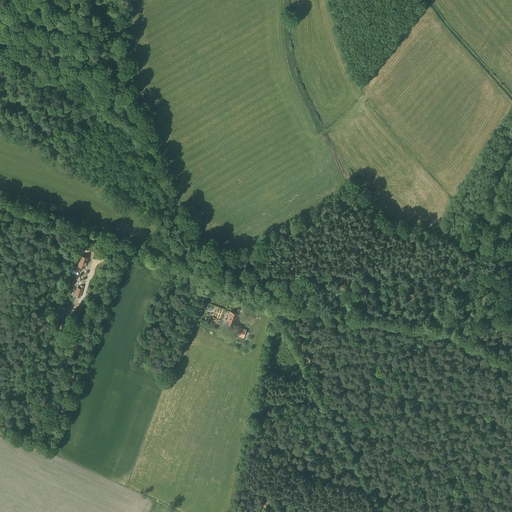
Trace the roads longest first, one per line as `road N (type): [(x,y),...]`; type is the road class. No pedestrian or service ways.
road 1 (unclassified): [(277,305),(0,202)]
road 2 (track): [(277,305),(431,329),(511,360)]
road 3 (track): [(388,511),(277,305)]
